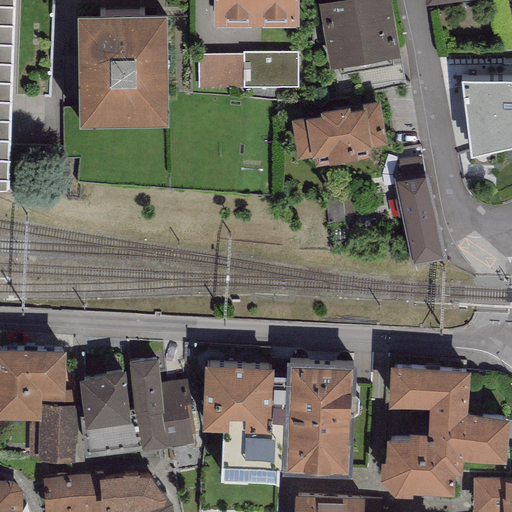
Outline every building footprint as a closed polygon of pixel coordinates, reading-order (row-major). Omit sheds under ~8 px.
[(0,0),(0,186),(7,187),(12,0),(0,0)] [(167,107),(164,0),(76,0),(78,108),(167,107)] [(392,0),(319,0),(330,59),(400,46),(392,0)] [(298,48),(243,48),(243,50),(244,83),(298,83),(298,48)] [(244,83),(243,50),(198,51),(198,86),(244,85),(244,83)] [(511,67),(461,68),(470,140),(511,132),(511,67)] [(349,94),(320,99),(320,103),(306,106),(306,108),(291,110),(298,148),(314,145),(316,154),(372,144),(371,135),(387,132),(380,90),(365,93),(366,95),(350,98),(349,94)] [(428,163),(394,171),(412,251),(446,243),(428,163)] [(0,334),(0,401),(30,403),(40,403),(40,393),(64,394),(64,385),(66,337),(0,334)] [(356,351),(286,347),(286,363),(274,362),(274,354),(205,350),(202,413),(227,414),(228,401),(245,401),(244,413),(270,414),(272,385),(285,386),(281,455),(350,458),(356,351)] [(157,350),(129,354),(135,398),(132,398),(138,440),(139,443),(163,440),(162,435),(166,434),(161,401),(164,401),(161,377),(157,350)] [(470,357),(390,351),(387,393),(429,395),(427,420),(409,420),(409,425),(386,424),(385,445),(381,445),(380,462),(395,478),(411,479),(411,474),(454,475),(454,455),(461,456),(462,442),(505,445),(509,404),(466,400),(470,357)] [(102,363),(78,366),(89,447),(138,440),(132,398),(130,399),(124,356),(102,359),(102,363)] [(187,373),(161,377),(164,401),(161,401),(166,434),(162,435),(163,440),(193,435),(192,429),(193,429),(188,397),(190,397),(187,373)] [(40,403),(30,403),(29,452),(74,453),(74,436),(76,436),(78,386),(64,385),(64,394),(40,393),(40,403)] [(274,418),(245,418),(244,439),(273,439),(274,418)] [(278,451),(221,449),(221,463),(277,465),(278,451)] [(99,466),(100,469),(101,504),(122,503),(122,506),(141,506),(140,499),(165,486),(167,485),(150,462),(138,463),(139,461),(122,462),(122,464),(99,466)] [(511,511),(511,468),(505,469),(505,484),(502,484),(504,504),(504,511),(511,511)] [(100,469),(49,471),(49,480),(44,480),(45,506),(101,504),(100,469)] [(501,470),(473,469),(473,505),(504,504),(502,484),(501,470)] [(0,511),(21,511),(22,480),(13,474),(0,473),(0,511)] [(362,511),(363,510),(371,510),(372,487),(294,483),(292,511),(362,511)] [(165,486),(140,499),(141,506),(140,511),(175,511),(173,498),(165,486)]
